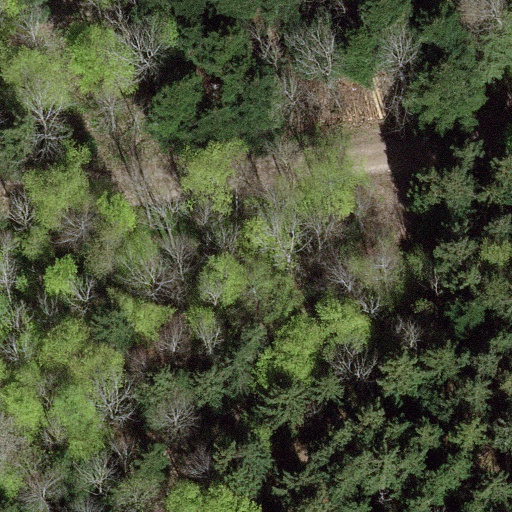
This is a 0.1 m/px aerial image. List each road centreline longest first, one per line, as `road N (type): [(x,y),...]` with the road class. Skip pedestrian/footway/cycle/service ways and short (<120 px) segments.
road 1 (track): [(0,194),(511,136)]
road 2 (track): [(179,511),(371,249),(435,145)]
